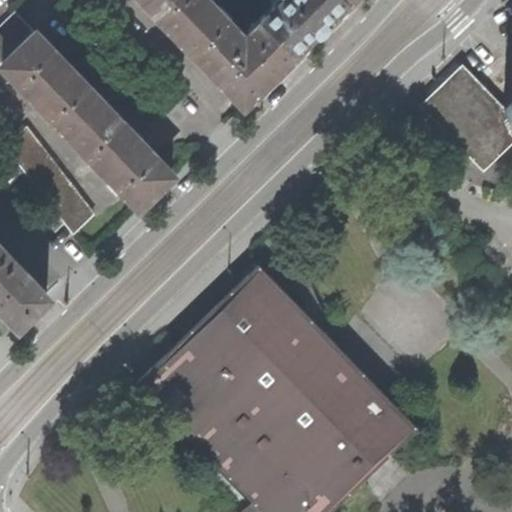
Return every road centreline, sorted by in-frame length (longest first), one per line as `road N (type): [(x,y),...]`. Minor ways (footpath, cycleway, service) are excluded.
road 1 (tertiary): [(0,469),(68,392),(473,0)]
road 2 (tertiary): [(389,0),(0,385)]
